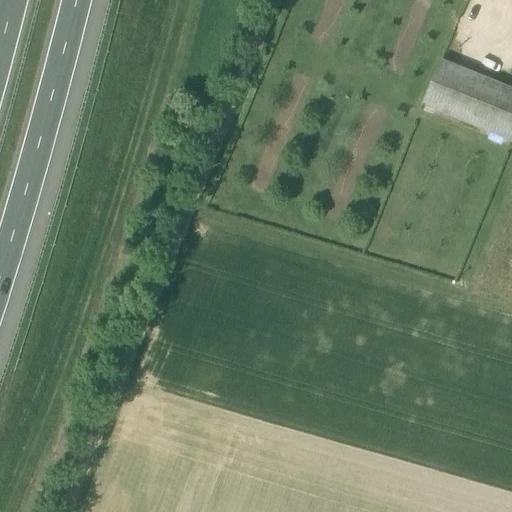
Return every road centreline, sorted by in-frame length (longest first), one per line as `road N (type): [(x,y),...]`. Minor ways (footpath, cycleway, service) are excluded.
road 1 (unclassified): [(66,511),(276,0)]
road 2 (motorway): [(0,278),(75,0)]
